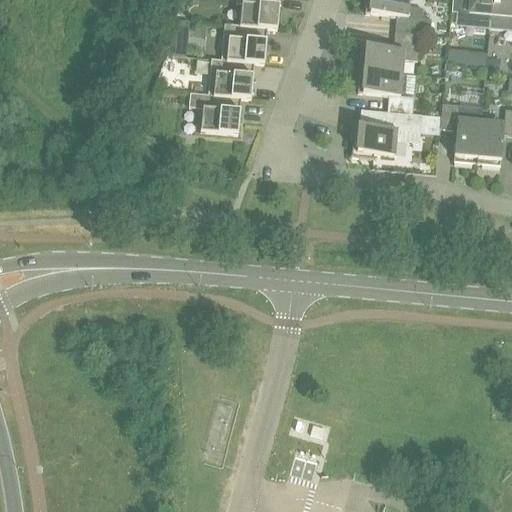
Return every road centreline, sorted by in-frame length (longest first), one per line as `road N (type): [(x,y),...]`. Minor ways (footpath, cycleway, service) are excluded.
road 1 (tertiary): [(294,282),(98,269),(0,285)]
road 2 (track): [(237,206),(131,169),(0,62)]
road 3 (residential): [(511,207),(259,171)]
road 4 (tertiary): [(511,301),(294,282)]
road 5 (residential): [(325,0),(259,171)]
road 6 (unknown): [(250,464),(286,487),(412,511)]
